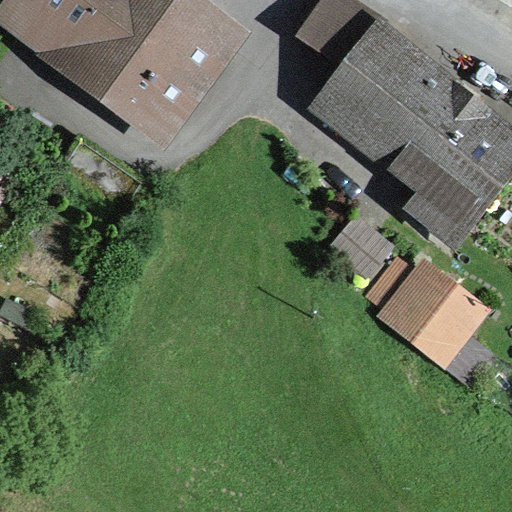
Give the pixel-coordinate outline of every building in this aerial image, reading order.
[(218,46),(156,0),(27,0),(15,17),(159,126),(218,46)] [(511,150),(373,42),(382,31),(343,0),(325,0),(299,34),(349,74),(316,116),(374,161),(385,148),(426,180),(407,206),(446,236),(511,150)] [(115,234),(146,185),(74,140),(44,186),(115,234)] [(370,272),(395,244),(362,213),(336,241),(370,272)] [(466,315),(425,284),(422,287),(396,267),(371,298),(438,351),(466,315)]
